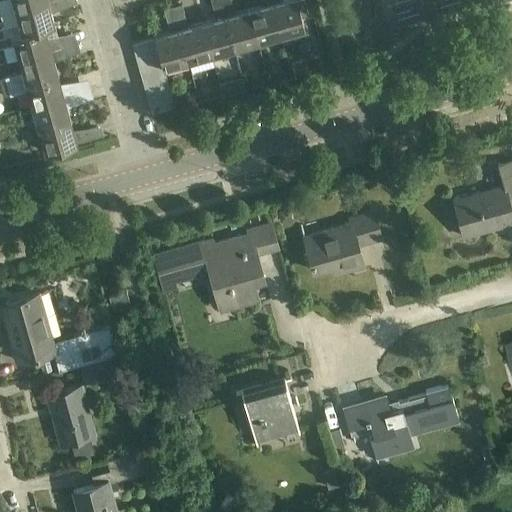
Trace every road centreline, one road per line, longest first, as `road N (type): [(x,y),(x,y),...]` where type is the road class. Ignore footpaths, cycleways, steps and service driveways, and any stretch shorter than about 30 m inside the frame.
road 1 (residential): [(149,177),(511,78)]
road 2 (unclassified): [(327,339),(511,289)]
road 3 (residential): [(149,177),(100,0)]
road 4 (residential): [(0,219),(149,177)]
